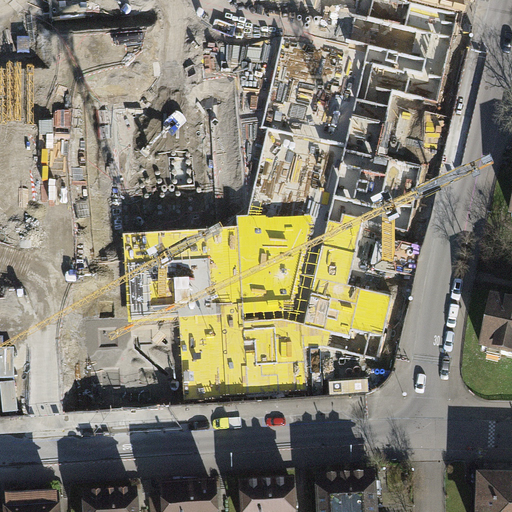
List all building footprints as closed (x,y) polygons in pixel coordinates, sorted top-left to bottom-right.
[(0,0),(0,39),(25,38),(22,0),(0,0)] [(455,34),(352,11),(330,109),(389,122),(395,94),(439,104),(455,34)] [(117,106),(124,225),(217,219),(210,100),(117,106)] [(365,223),(410,233),(425,165),(381,155),(389,122),(330,109),(300,237),(359,251),(365,223)] [(85,219),(0,224),(0,278),(24,277),(26,311),(90,307),(85,219)] [(359,251),(300,237),(287,295),(322,349),(380,362),(396,294),(351,284),(359,251)] [(287,295),(214,300),(220,398),(310,393),(308,350),(322,349),(287,295)] [(511,307),(493,303),(482,350),(511,357),(511,307)] [(28,344),(0,345),(4,412),(96,406),(90,307),(26,311),(28,344)] [(315,475),(317,511),(377,511),(375,471),(315,475)] [(511,511),(511,483),(481,483),(479,511),(511,511)] [(237,490),(238,511),(293,511),(292,486),(237,490)] [(160,497),(160,511),(217,511),(217,496),(160,497)] [(83,500),(83,511),(141,511),(141,499),(83,500)] [(1,506),(1,511),(59,511),(59,502),(1,506)]
